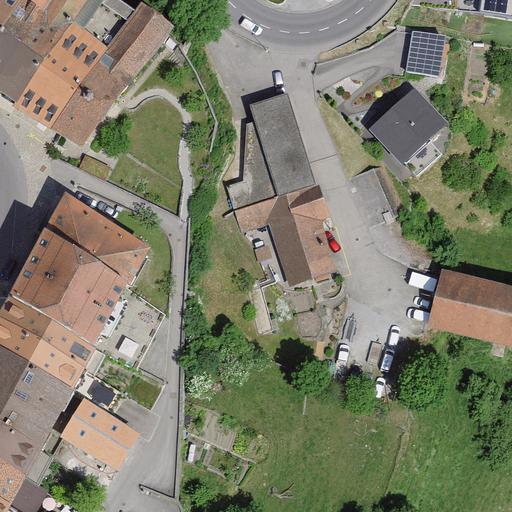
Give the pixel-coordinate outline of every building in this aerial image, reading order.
[(0,0),(0,92),(81,145),(123,85),(160,40),(170,25),(142,6),(135,15),(114,0),(0,0)] [(511,0),(457,0),(459,10),(511,16),(511,0)] [(443,38),(415,33),(409,70),(438,74),(443,38)] [(415,92),(374,130),(403,162),(445,124),(415,92)] [(293,98),(240,114),(292,288),(344,272),(293,98)] [(68,200),(50,233),(128,283),(146,248),(68,200)] [(50,233),(13,297),(95,345),(128,283),(50,233)] [(511,291),(446,274),(433,322),(511,342),(511,291)] [(13,297),(0,320),(0,345),(72,388),(95,345),(13,297)] [(0,345),(0,422),(42,449),(72,388),(0,345)] [(69,427),(89,396),(81,391),(61,422),(69,427)] [(138,436),(86,405),(66,439),(117,470),(138,436)] [(0,422),(0,464),(26,478),(42,449),(0,422)] [(0,464),(0,501),(9,507),(26,478),(0,464)] [(0,501),(0,511),(6,511),(9,507),(0,501)]
